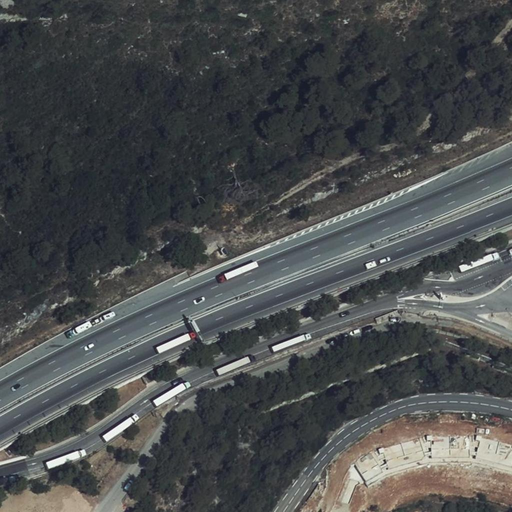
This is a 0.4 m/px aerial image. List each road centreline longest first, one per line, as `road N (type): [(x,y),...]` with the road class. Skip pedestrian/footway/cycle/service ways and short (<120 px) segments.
road 1 (motorway): [(511,171),(209,293),(0,395)]
road 2 (motorway): [(0,427),(176,337),(511,206)]
road 3 (motorway): [(0,472),(83,443),(167,387),(383,302)]
road 4 (secondary): [(511,408),(446,401),(378,415),(321,459),(284,511)]
